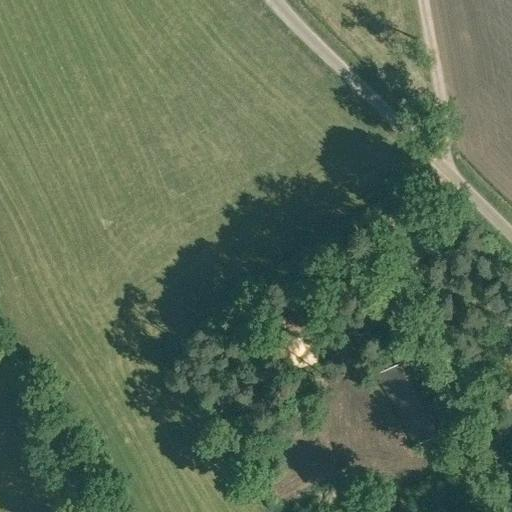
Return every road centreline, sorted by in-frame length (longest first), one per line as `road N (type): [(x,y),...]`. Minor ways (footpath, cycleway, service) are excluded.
road 1 (track): [(503,511),(391,262),(401,212),(438,160)]
road 2 (unclassified): [(511,234),(265,0)]
road 3 (track): [(422,0),(440,101),(438,160)]
